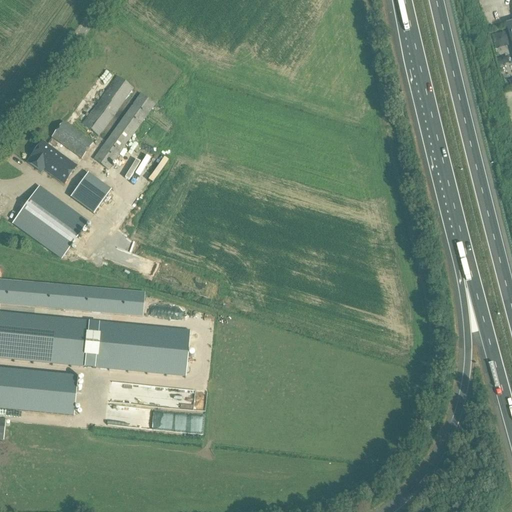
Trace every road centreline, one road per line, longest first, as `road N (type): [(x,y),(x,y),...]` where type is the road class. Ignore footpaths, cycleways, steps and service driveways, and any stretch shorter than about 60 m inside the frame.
road 1 (motorway): [(511,310),(436,0)]
road 2 (motorway): [(405,0),(469,268)]
road 3 (motorway): [(469,268),(467,378),(458,414),(437,460),(389,511)]
road 4 (unclassified): [(0,136),(100,4)]
road 5 (motorway): [(469,268),(511,424)]
